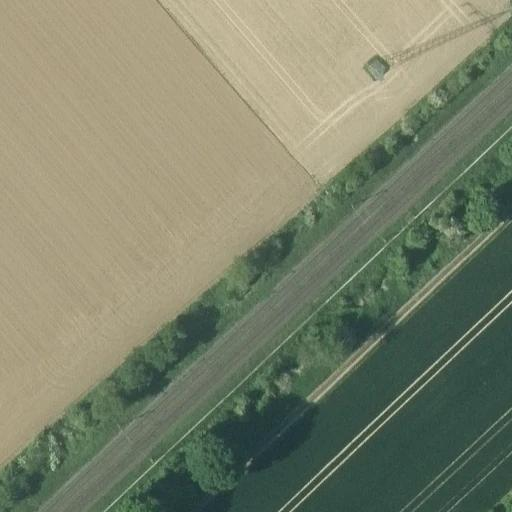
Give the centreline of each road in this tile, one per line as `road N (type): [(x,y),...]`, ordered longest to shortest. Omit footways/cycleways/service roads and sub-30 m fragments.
road 1 (track): [(187,511),(511,203)]
road 2 (track): [(150,0),(294,167)]
